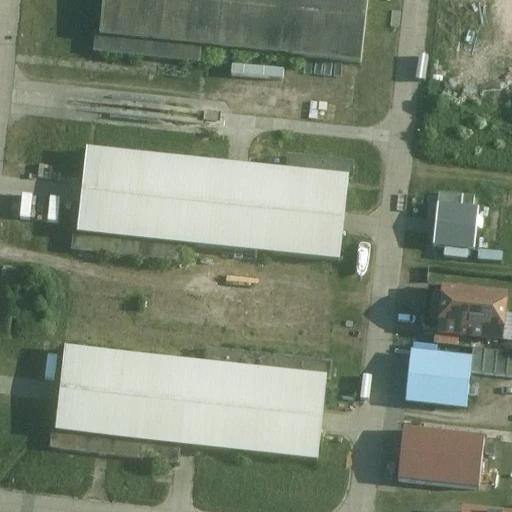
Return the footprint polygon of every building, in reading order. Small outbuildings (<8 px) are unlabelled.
[(101,0),(96,54),(198,64),(200,42),(363,58),(368,0),(101,0)] [(343,177),(86,152),(81,193),(75,254),(177,264),(179,247),(335,262),(339,221),(343,177)] [(436,203),(431,247),(474,252),(479,208),(436,203)] [(427,282),(422,332),(501,340),(506,290),(427,282)] [(160,292),(158,317),(232,324),(234,298),(160,292)] [(256,327),(306,327),(307,303),(257,302),(256,327)] [(199,361),(67,348),(62,394),(56,455),(175,467),(177,443),(189,444),(320,457),(323,423),(330,357),(201,344),(199,361)] [(472,357),(471,374),(511,378),(511,353),(473,350),(472,357)] [(472,357),(410,351),(405,401),(467,407),(471,374),(472,357)] [(33,421),(30,446),(55,449),(58,424),(33,421)] [(486,440),(405,432),(403,456),(400,481),(481,490),(486,440)] [(29,461),(27,485),(159,499),(161,474),(29,461)]
